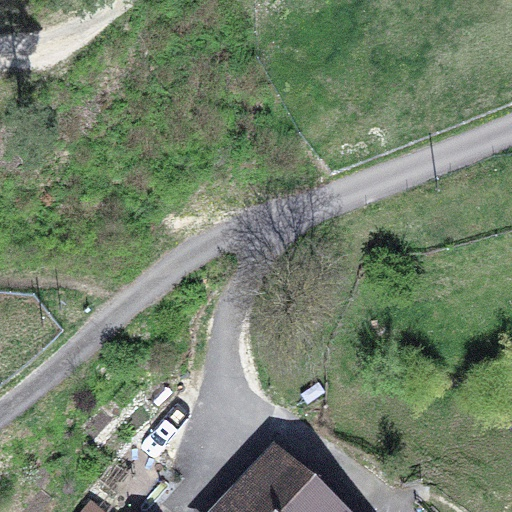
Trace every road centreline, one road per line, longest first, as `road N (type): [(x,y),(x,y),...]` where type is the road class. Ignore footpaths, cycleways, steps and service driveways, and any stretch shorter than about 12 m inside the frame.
road 1 (residential): [(0,407),(221,243),(511,127)]
road 2 (track): [(117,0),(47,40),(0,46)]
